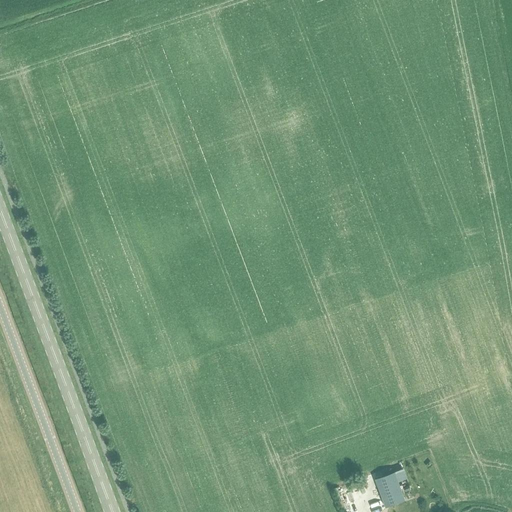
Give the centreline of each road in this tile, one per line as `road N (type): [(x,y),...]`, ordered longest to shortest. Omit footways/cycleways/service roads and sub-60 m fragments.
road 1 (secondary): [(0,213),(110,511)]
road 2 (tertiary): [(77,511),(0,306)]
